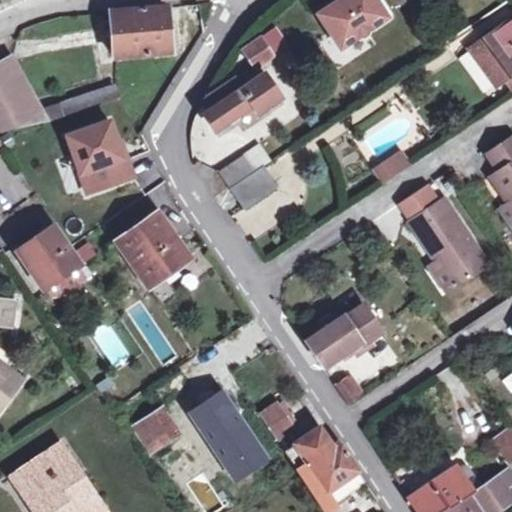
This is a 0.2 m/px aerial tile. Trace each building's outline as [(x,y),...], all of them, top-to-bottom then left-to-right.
[(378,0),(347,0),(322,17),(344,51),(391,20),(378,0)] [(174,55),(172,33),(171,11),(111,17),(116,61),(174,55)] [(500,89),(510,82),(511,81),(511,22),(473,49),(500,89)] [(172,33),(174,55),(182,54),(181,32),(172,33)] [(279,32),(246,53),(257,70),(277,57),(275,54),(288,46),(279,32)] [(0,75),(0,135),(62,123),(119,101),(116,92),(48,118),(16,66),(0,75)] [(255,84),(243,92),(238,84),(207,105),(212,114),(207,117),(218,133),(255,108),(261,116),(284,101),(267,76),(255,84)] [(250,76),(238,84),(243,92),(255,84),(250,76)] [(113,124),(70,139),(90,197),(136,181),(126,152),(123,153),(113,124)] [(55,143),(34,157),(41,168),(62,153),(55,143)] [(265,144),(249,155),(261,171),(276,161),(265,144)] [(495,184),(511,207),(511,145),(491,159),(503,178),(495,184)] [(406,154),(381,171),(389,184),(415,167),(406,154)] [(261,171),(249,155),(225,171),(236,188),(261,171)] [(252,211),(287,189),(273,167),(238,190),(252,211)] [(414,223),(442,267),(449,262),(466,287),(495,268),(448,200),(443,204),(432,187),(405,205),(416,222),(414,223)] [(155,286),(196,257),(166,213),(124,242),(155,286)] [(81,268),(54,228),(18,253),(44,293),(46,291),(81,268)] [(449,262),(442,267),(438,270),(455,295),(466,287),(449,262)] [(81,268),(46,291),(51,299),(61,299),(70,311),(88,299),(79,285),(91,278),(84,266),(81,268)] [(0,413),(25,385),(0,361),(0,325),(14,326),(16,304),(0,302),(0,413)] [(365,349),(374,343),(386,335),(368,309),(348,323),(346,320),(308,346),(325,371),(356,349),(362,345),(365,349)] [(362,345),(356,349),(363,360),(378,349),(374,343),(365,349),(362,345)] [(493,383),(500,397),(511,391),(511,384),(508,376),(493,383)] [(336,388),(349,407),(362,399),(349,379),(336,388)] [(282,408),(264,420),(279,441),(296,429),(282,408)] [(166,414),(144,430),(162,456),(184,441),(166,414)] [(304,477),(343,449),(338,440),(332,444),(321,430),(287,453),(304,477)] [(511,432),(499,442),(511,460),(511,432)] [(106,511),(108,511),(62,446),(20,476),(42,507),(37,511),(106,511)] [(360,474),(343,449),(304,477),(314,493),(327,511),(334,511),(338,509),(337,506),(329,495),(360,474)] [(399,482),(423,466),(418,458),(395,475),(399,482)] [(436,485),(457,471),(450,461),(429,475),(436,485)] [(457,471),(436,485),(413,502),(419,511),(448,511),(478,492),(461,469),(457,471)] [(511,470),(500,477),(511,495),(511,470)] [(329,495),(337,506),(368,485),(360,474),(329,495)] [(498,511),(511,502),(511,495),(500,477),(478,492),(448,511),(498,511)]
